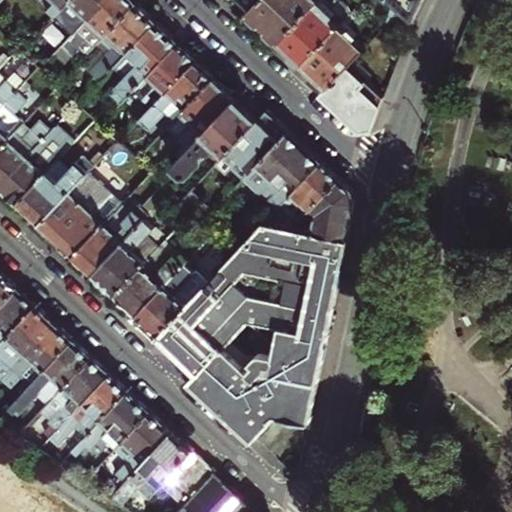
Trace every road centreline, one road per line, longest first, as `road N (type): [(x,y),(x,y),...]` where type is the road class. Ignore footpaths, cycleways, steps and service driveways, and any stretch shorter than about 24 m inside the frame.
road 1 (residential): [(304,511),(0,233)]
road 2 (tertiary): [(387,174),(314,511)]
road 3 (residential): [(189,0),(360,159),(387,174)]
road 4 (tertiary): [(448,0),(417,68),(387,174)]
